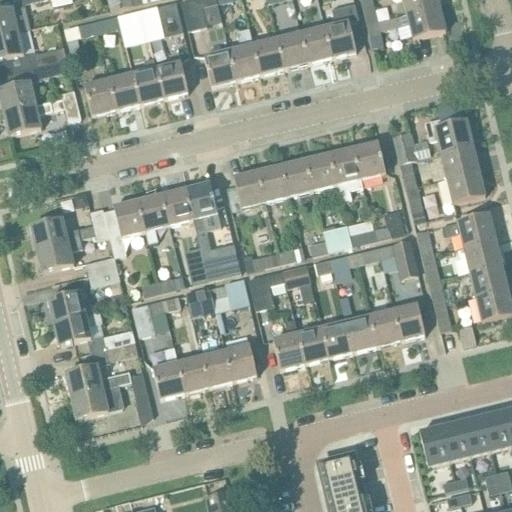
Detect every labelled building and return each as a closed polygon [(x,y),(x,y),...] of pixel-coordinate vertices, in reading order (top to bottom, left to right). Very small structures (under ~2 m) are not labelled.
[(51,0),(21,0),(24,10),(52,3),(51,0)] [(54,10),(72,6),(71,0),(51,0),(52,3),(54,10)] [(107,0),(111,15),(143,7),(141,0),(107,0)] [(217,0),(202,0),(181,5),(189,35),(207,30),(203,12),(219,8),(217,0)] [(440,10),(437,0),(402,0),(407,18),(440,10)] [(149,24),(161,22),(165,40),(184,36),(177,6),(147,13),(149,24)] [(357,57),(352,37),(350,28),(360,26),(356,9),(332,14),(335,29),(326,31),(333,62),(357,57)] [(24,10),(13,13),(0,15),(0,42),(19,37),(18,35),(30,34),(24,10)] [(364,12),(368,28),(377,26),(373,10),(364,12)] [(446,35),(440,10),(407,18),(397,20),(403,45),(446,35)] [(130,17),(133,28),(149,24),(147,13),(130,17)] [(99,37),(115,33),(113,21),(96,25),(99,37)] [(64,33),(70,57),(81,55),(77,42),(84,40),(99,37),(96,25),(64,33)] [(267,45),(257,48),(264,79),(287,74),(280,42),(276,27),(263,30),(267,45)] [(302,37),(310,68),(333,62),(326,31),(302,37)] [(231,54),(238,85),(264,79),(257,48),(253,49),(249,33),(238,36),(241,52),(231,54)] [(374,52),(383,50),(379,35),(370,37),(374,52)] [(24,59),(19,37),(0,42),(0,80),(68,65),(65,53),(36,60),(35,57),(24,59)] [(280,42),(287,74),(310,68),(302,37),(280,42)] [(238,85),(231,54),(204,61),(212,92),(238,85)] [(389,54),(377,57),(380,69),(392,66),(389,54)] [(142,109),(167,103),(160,70),(157,71),(154,62),(144,64),(147,74),(134,77),(142,109)] [(0,93),(0,99),(5,119),(36,111),(36,110),(30,87),(42,84),(71,77),(68,65),(0,80),(0,82),(3,93),(0,93)] [(167,103),(189,98),(181,65),(160,70),(167,103)] [(110,83),(117,115),(142,109),(134,77),(110,83)] [(84,89),(87,102),(92,121),(117,115),(110,83),(84,89)] [(5,119),(10,141),(42,133),(39,121),(66,114),(69,128),(83,125),(76,96),(62,100),(63,102),(51,106),(36,110),(36,111),(5,119)] [(473,150),(467,125),(464,126),(460,110),(438,114),(440,123),(425,127),(430,146),(438,145),(441,158),(473,150)] [(412,136),(395,140),(402,167),(419,163),(415,147),(412,136)] [(427,144),(415,147),(419,163),(431,160),(427,144)] [(378,146),(355,152),(363,185),(387,180),(378,146)] [(441,158),(447,183),(479,175),(473,150),(441,158)] [(355,152),(331,158),(339,191),(338,191),(341,205),(352,203),(350,195),(363,192),(361,186),(363,185),(355,152)] [(331,158),(307,164),(315,197),(338,191),(339,191),(331,158)] [(307,164),(283,169),(291,203),(315,197),(307,164)] [(268,209),(291,203),(283,169),(259,175),(268,209)] [(414,172),(402,175),(406,193),(418,190),(414,172)] [(242,215),(268,209),(259,175),(234,181),(242,215)] [(479,175),(447,183),(453,208),(486,200),(479,175)] [(198,239),(207,237),(204,224),(219,221),(211,187),(187,193),(195,226),(198,239)] [(187,193),(163,198),(171,232),(195,226),(187,193)] [(87,196),(74,199),(77,212),(90,209),(87,196)] [(163,198),(139,204),(147,238),(171,232),(163,198)] [(419,198),(408,201),(412,217),(424,214),(419,198)] [(139,204),(114,210),(115,213),(105,216),(111,243),(116,263),(116,264),(127,261),(123,244),(147,238),(139,204)] [(98,246),(111,243),(105,216),(104,216),(103,213),(90,216),(94,231),(66,238),(63,223),(31,230),(37,255),(81,245),(80,243),(96,240),(98,246)] [(375,234),(377,244),(405,237),(399,214),(384,219),(387,231),(375,234)] [(464,252),(496,244),(490,219),(458,227),(458,228),(451,229),(451,230),(442,232),(444,242),(460,239),(464,252)] [(338,243),(326,245),(329,257),(345,253),(353,250),(350,239),(347,229),(335,232),(338,243)] [(353,250),(377,244),(375,234),(350,239),(353,250)] [(418,237),(424,262),(435,259),(429,234),(418,237)] [(496,244),(464,252),(470,277),(502,269),(496,244)] [(42,277),(62,272),(74,269),(71,257),(83,255),(81,245),(37,255),(42,277)] [(329,257),(326,247),(326,245),(309,249),(312,261),(329,257)] [(412,247),(380,255),(382,265),(385,277),(400,273),(402,283),(419,280),(412,247)] [(235,249),(218,253),(222,271),(207,275),(209,285),(242,277),(235,249)] [(282,268),(305,262),(302,251),(279,257),(282,268)] [(355,260),(358,270),(382,265),(380,255),(355,260)] [(264,273),(282,268),(279,257),(263,261),(264,273)] [(435,259),(424,262),(430,286),(441,284),(435,259)] [(331,266),(333,276),(358,270),(355,260),(331,266)] [(119,275),(116,264),(116,263),(87,270),(90,282),(119,275)] [(333,276),(331,266),(315,270),(318,280),(333,276)] [(502,269),(470,277),(476,302),(508,294),(502,269)] [(312,289),(308,271),(284,277),(287,287),(302,284),(304,291),(312,289)] [(122,286),(119,275),(90,282),(93,293),(122,286)] [(209,285),(207,275),(191,279),(194,289),(209,285)] [(287,287),(284,277),(250,285),(257,315),(275,310),(270,290),(287,287)] [(430,286),(436,311),(447,309),(441,284),(430,286)] [(161,297),(175,294),(173,285),(159,288),(161,297)] [(225,290),(194,298),(197,309),(213,305),(228,301),(231,313),(231,315),(251,310),(245,285),(225,290)] [(148,300),(161,297),(159,288),(146,291),(148,300)] [(511,308),(508,294),(476,302),(482,326),(511,319),(511,308)] [(80,296),(68,299),(48,304),(54,327),(100,316),(94,317),(92,308),(83,310),(80,296)] [(163,305),(166,315),(179,312),(176,301),(163,305)] [(133,312),(141,344),(157,340),(152,318),(166,315),(163,305),(133,312)] [(447,309),(436,311),(442,336),(453,333),(447,309)] [(395,316),(402,345),(425,340),(418,311),(395,316)] [(91,343),(88,329),(102,326),(100,316),(54,327),(60,350),(91,343)] [(395,316),(370,322),(377,351),(402,345),(395,316)] [(345,328),(352,357),(377,351),(370,322),(345,328)] [(289,342),(274,346),(281,375),(306,368),(299,339),(299,340),(295,324),(285,327),(289,342)] [(345,328),(322,334),(329,363),(352,357),(345,328)] [(322,334),(299,339),(306,368),(329,363),(322,334)] [(107,354),(136,347),(134,336),(105,342),(107,354)] [(110,366),(139,360),(136,347),(107,354),(110,366)] [(174,351),(163,354),(168,370),(153,374),(160,404),(186,398),(178,368),(179,368),(174,351)] [(233,386),(257,380),(250,351),(226,356),(233,386)] [(202,362),(209,392),(233,386),(226,356),(202,362)] [(202,362),(179,368),(178,368),(186,398),(209,392),(202,362)] [(66,377),(72,402),(103,394),(103,393),(132,386),(132,387),(146,384),(144,379),(131,382),(129,376),(101,383),(98,369),(66,377)] [(146,384),(132,387),(138,411),(151,408),(146,384)] [(72,402),(77,424),(109,416),(103,394),(72,402)] [(511,413),(503,415),(511,453),(511,452),(511,413)] [(503,415),(482,420),(491,458),(511,453),(503,415)] [(482,420),(463,425),(472,463),(491,458),(482,420)] [(463,425),(442,430),(451,468),(472,463),(463,425)] [(442,430),(419,436),(429,473),(451,468),(442,430)] [(355,457),(316,467),(326,511),(371,511),(369,502),(367,503),(362,485),(365,484),(361,468),(358,469),(355,457)] [(508,475),(496,478),(499,487),(510,484),(508,475)] [(496,478),(484,481),(487,490),(499,487),(496,478)] [(466,482),(454,485),(457,494),(469,491),(466,482)] [(511,490),(510,484),(499,487),(501,497),(511,494),(511,490)] [(454,485),(443,488),(445,496),(445,497),(457,494),(454,485)] [(499,487),(487,490),(489,500),(501,497),(499,487)] [(232,511),(229,495),(206,501),(208,511),(232,511)] [(470,497),(458,500),(461,510),(472,507),(470,497)] [(458,500),(447,503),(448,511),(451,511),(461,510),(458,500)]
